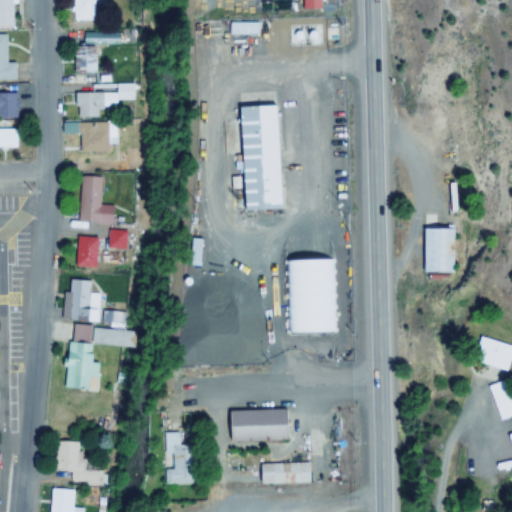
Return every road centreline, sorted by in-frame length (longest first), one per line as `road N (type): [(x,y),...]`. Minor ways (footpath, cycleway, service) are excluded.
road 1 (residential): [(20,511),(45,171),(41,0)]
road 2 (primary): [(386,511),(374,0)]
